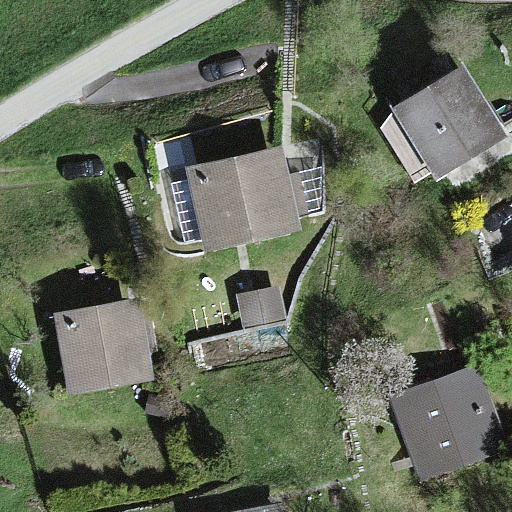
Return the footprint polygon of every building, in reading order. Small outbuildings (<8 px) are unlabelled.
[(460,75),(391,116),(433,187),(503,147),(460,75)] [(277,147),(187,170),(210,259),(299,237),(277,147)] [(280,294),(243,301),(248,328),(285,321),(280,294)] [(138,302),(56,320),(75,406),(156,388),(138,302)] [(511,442),(481,367),(390,404),(426,493),(511,458),(511,442)]
